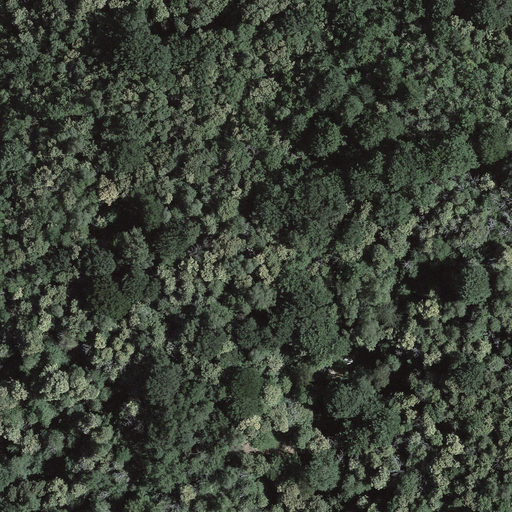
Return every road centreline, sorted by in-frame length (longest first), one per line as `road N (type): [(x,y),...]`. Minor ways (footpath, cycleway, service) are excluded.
road 1 (track): [(272,203),(288,136),(329,79),(411,21),(509,0)]
road 2 (track): [(324,511),(340,405),(278,263),(272,203)]
